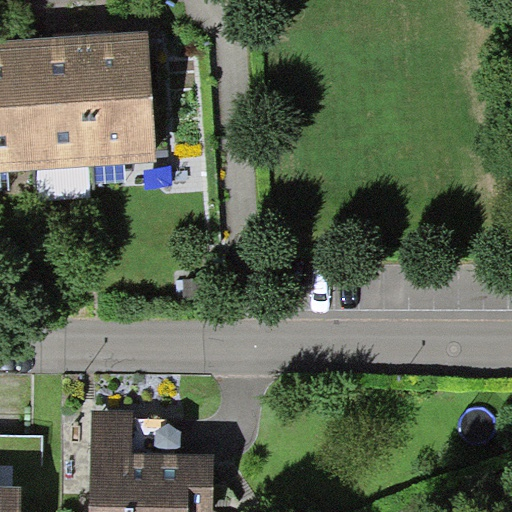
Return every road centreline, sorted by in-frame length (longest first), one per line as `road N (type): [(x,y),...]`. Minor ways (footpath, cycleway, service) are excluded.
road 1 (residential): [(511,341),(0,342)]
road 2 (track): [(400,511),(464,481),(511,471)]
